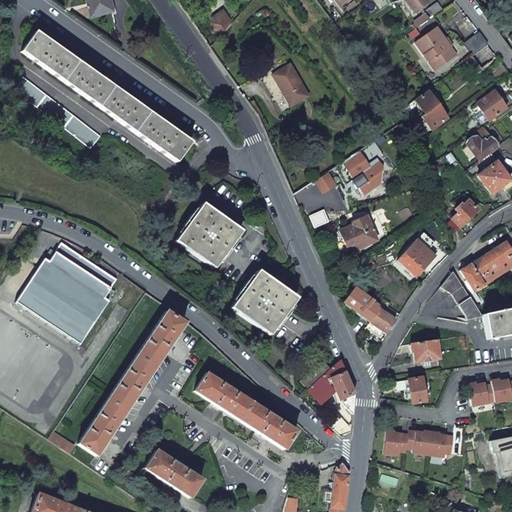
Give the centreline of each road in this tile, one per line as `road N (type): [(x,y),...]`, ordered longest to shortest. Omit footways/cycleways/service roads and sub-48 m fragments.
road 1 (residential): [(359,468),(206,324),(102,248),(61,227),(0,213)]
road 2 (residential): [(255,141),(236,160),(208,126),(28,0)]
road 3 (tertiary): [(255,141),(365,382)]
road 4 (residential): [(365,382),(430,284),(511,210)]
road 5 (tertiary): [(161,0),(255,141)]
